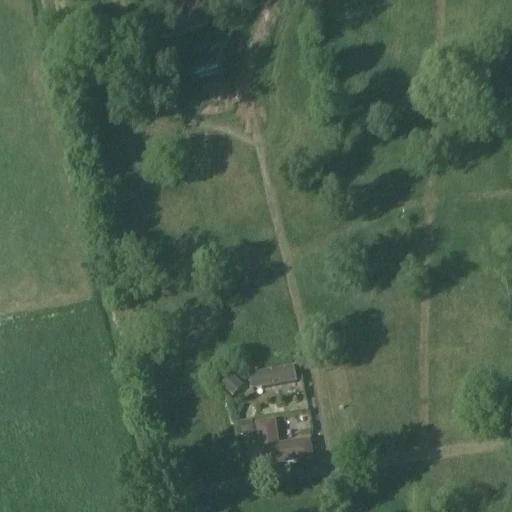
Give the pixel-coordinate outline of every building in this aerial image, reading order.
[(199,0),(173,0),(181,35),(206,30),(199,0)] [(217,56),(193,62),(197,78),(220,73),(217,56)] [(294,368),(250,376),(252,392),(296,384),(294,368)] [(231,398),(241,387),(231,378),(221,389),(231,398)] [(274,422),(255,425),(261,469),(312,461),(308,440),(278,444),(274,422)] [(252,430),(251,424),(236,426),(238,439),(243,438),(244,447),(255,446),(253,430),(252,430)]
